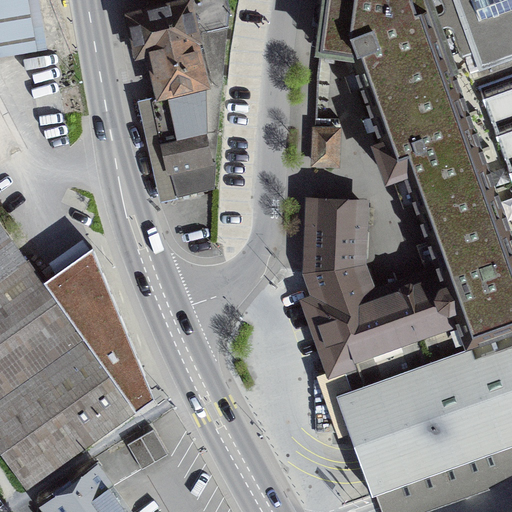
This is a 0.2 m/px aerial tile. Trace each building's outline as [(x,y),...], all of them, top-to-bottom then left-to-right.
[(26,0),(0,0),(0,55),(34,51),(26,0)] [(325,0),(320,53),(343,55),(446,65),(449,35),(451,0),(325,0)] [(461,94),(471,116),(511,101),(511,0),(451,0),(449,35),(461,94)] [(211,91),(192,2),(126,16),(136,65),(147,63),(155,103),(211,91)] [(343,55),(375,121),(461,94),(449,35),(446,65),(343,55)] [(375,121),(412,213),(494,187),(471,116),(461,94),(375,121)] [(494,187),(511,214),(511,101),(471,116),(494,187)] [(219,191),(208,142),(206,105),(190,105),(192,139),(162,146),(152,104),(138,107),(161,204),(219,191)] [(339,126),(316,126),(316,156),(340,155),(339,126)] [(511,214),(494,187),(412,213),(440,267),(472,345),(511,329),(511,214)] [(380,486),(497,445),(472,345),(440,267),(380,287),(373,264),(375,199),(312,198),(309,271),(317,297),(309,300),(380,486)] [(0,311),(41,282),(0,225),(0,311)] [(83,244),(47,269),(55,281),(92,256),(83,244)] [(0,311),(0,451),(26,488),(134,411),(41,282),(0,311)] [(511,329),(472,345),(497,445),(511,439),(511,329)] [(151,431),(127,446),(141,470),(166,455),(151,431)] [(128,511),(97,470),(48,504),(53,511),(128,511)]
